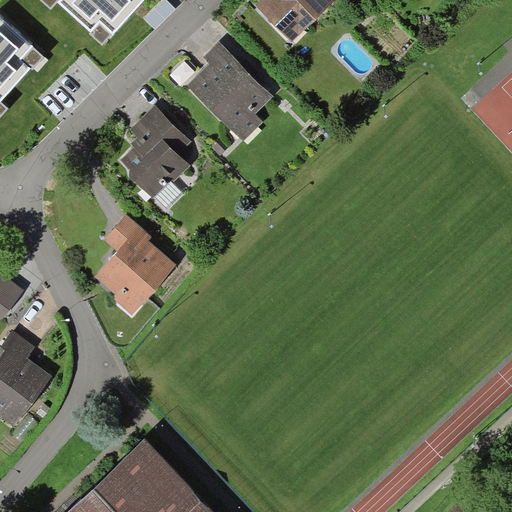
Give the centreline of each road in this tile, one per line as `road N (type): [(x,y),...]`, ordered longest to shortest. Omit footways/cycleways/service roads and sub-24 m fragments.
road 1 (residential): [(0,503),(99,368),(20,193)]
road 2 (residential): [(208,0),(20,193)]
